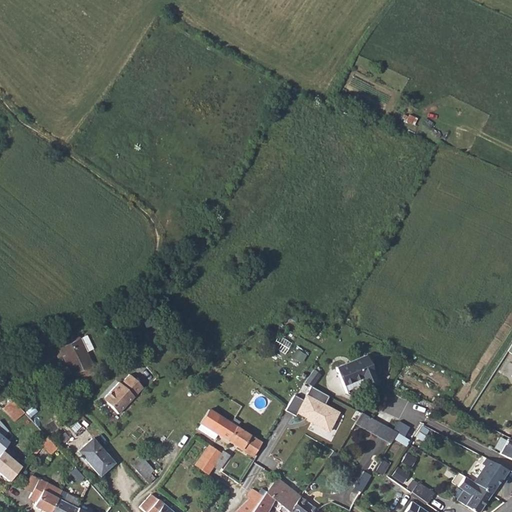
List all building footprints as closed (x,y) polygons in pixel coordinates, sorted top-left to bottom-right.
[(82,338),(55,349),(58,356),(64,353),(68,366),(67,366),(70,375),(73,384),(95,376),(91,367),(92,367),(87,352),(94,349),(89,335),(82,338)] [(335,364),(340,384),(359,378),(360,384),(372,380),(365,356),(335,364)] [(312,370),(308,376),(315,380),(318,373),(312,370)] [(144,387),(131,373),(122,383),(120,381),(103,398),(118,412),(144,387)] [(308,376),(304,382),(311,386),(315,380),(308,376)] [(359,378),(340,384),(342,389),(360,384),(359,378)] [(294,395),(284,410),(295,416),(296,413),(305,418),(306,416),(310,418),(308,422),(327,432),(338,413),(325,405),(330,396),(311,386),(303,400),(294,395)] [(12,399),(3,408),(15,420),(24,411),(12,399)] [(216,434),(225,440),(234,426),(208,409),(195,428),(212,439),(216,434)] [(371,419),(361,413),(355,424),(365,430),(371,419)] [(396,433),(371,419),(365,430),(389,444),(396,433)] [(234,426),(225,440),(251,457),(259,443),(234,426)] [(40,443),(52,453),(58,446),(47,436),(40,443)] [(511,440),(506,438),(497,453),(511,459),(511,440)] [(91,439),(77,452),(98,476),(113,463),(91,439)] [(208,445),(193,465),(206,474),(211,467),(217,470),(228,455),(219,449),(217,451),(208,445)] [(0,472),(9,479),(19,464),(0,449),(0,472)] [(37,449),(33,454),(40,459),(44,454),(37,449)] [(139,455),(129,464),(147,483),(153,478),(149,473),(152,470),(139,455)] [(384,474),(389,462),(381,458),(376,470),(384,474)] [(483,466),(472,483),(489,494),(496,484),(495,483),(497,479),(500,481),(507,470),(485,459),(481,465),(483,466)] [(353,488),(360,492),(370,475),(363,471),(353,488)] [(39,479),(31,475),(24,488),(31,492),(37,482),(44,485),(45,482),(38,479),(39,479)] [(472,483),(463,477),(457,487),(462,490),(457,500),(474,511),(476,511),(489,494),(472,483)] [(275,478),(264,491),(270,496),(288,511),(298,497),(275,478)] [(44,485),(37,482),(31,492),(29,497),(36,501),(34,506),(45,511),(50,511),(57,498),(61,490),(45,482),(44,485)] [(242,483),(237,491),(248,498),(255,503),(256,504),(261,495),(242,483)] [(418,483),(411,492),(427,503),(434,494),(418,483)] [(261,495),(256,504),(267,510),(271,502),(268,499),(270,496),(264,491),(263,491),(261,495)] [(57,498),(50,511),(74,511),(76,508),(69,504),(73,497),(66,493),(62,500),(57,498)] [(171,511),(149,493),(138,507),(144,511),(178,511),(176,509),(173,511),(171,511)] [(92,497),(89,507),(94,509),(99,500),(92,497)] [(298,497),(288,511),(289,511),(315,511),(316,511),(298,497)] [(234,511),(251,511),(256,504),(255,503),(248,498),(234,511)] [(83,511),(76,508),(74,511),(105,511),(109,507),(105,502),(98,511),(83,511)] [(423,511),(410,503),(403,511),(423,511)]
